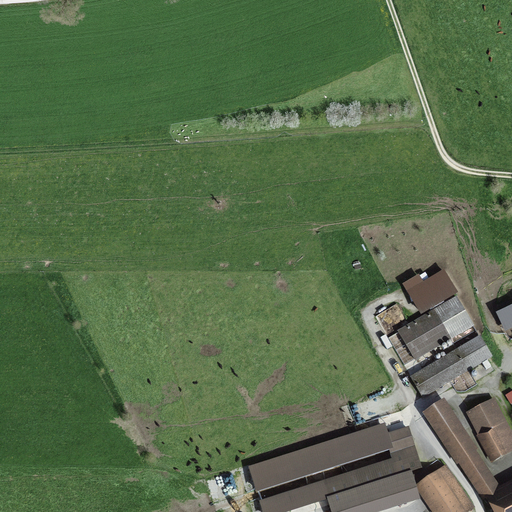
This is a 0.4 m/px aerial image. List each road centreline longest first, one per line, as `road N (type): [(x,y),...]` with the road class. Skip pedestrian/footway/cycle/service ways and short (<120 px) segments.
road 1 (track): [(434,127),(0,155)]
road 2 (track): [(479,511),(366,317),(389,299),(402,298),(412,313)]
road 3 (unclassified): [(511,179),(463,172),(446,161),(388,0)]
